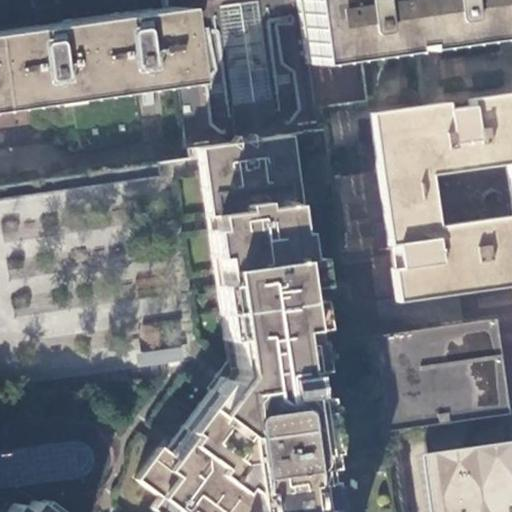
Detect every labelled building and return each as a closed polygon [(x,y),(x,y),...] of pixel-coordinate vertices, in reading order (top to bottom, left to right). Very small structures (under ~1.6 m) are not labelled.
[(162,0),(165,15),(249,0),(162,0)] [(306,55),(298,0),(249,0),(165,15),(174,83),(184,157),(185,159),(187,159),(191,158),(190,152),(190,149),(317,131),(312,104),(306,55)] [(511,0),(298,0),(306,55),(312,54),(511,25),(511,0)] [(174,83),(165,15),(156,16),(153,16),(126,20),(52,29),(36,32),(0,37),(0,107),(8,106),(22,104),(129,89),(163,85),(174,83)] [(511,276),(511,98),(375,118),(386,207),(392,232),(398,293),(511,276)] [(0,511),(14,511),(45,473),(90,511),(389,511),(377,430),(377,428),(364,338),(348,340),(331,240),(317,131),(190,149),(190,152),(191,158),(187,159),(185,159),(170,161),(167,166),(162,175),(187,356),(181,357),(0,380),(0,511)] [(466,324),(458,325),(470,416),(480,415),(497,412),(485,322),(466,324)] [(458,325),(364,338),(377,428),(401,425),(402,427),(470,416),(458,325)] [(421,461),(428,511),(435,511),(429,462),(486,454),(511,449),(511,446),(486,451),(421,461)] [(511,511),(511,449),(486,454),(429,462),(435,511),(511,511)] [(90,511),(45,473),(14,511),(90,511)]
